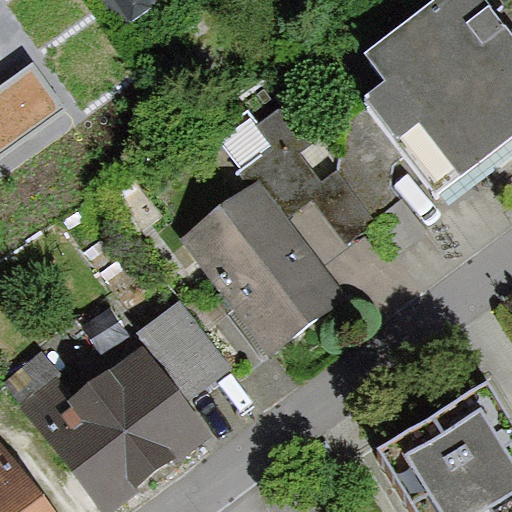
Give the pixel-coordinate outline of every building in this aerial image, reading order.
[(108,0),(127,25),(162,0),(108,0)] [(511,31),(488,0),(431,0),(365,51),(385,77),(364,94),(439,192),(511,136),(511,31)] [(34,68),(0,90),(0,155),(64,113),(34,68)] [(260,178),(181,240),(236,309),(231,313),(263,357),(266,355),(270,357),(349,297),(260,178)] [(146,345),(190,402),(233,367),(179,300),(137,334),(146,345)] [(24,407),(22,408),(100,511),(114,511),(144,490),(140,485),(172,461),(177,469),(218,438),(190,402),(146,345),(79,397),(63,376),(24,407)] [(24,407),(63,376),(42,351),(4,382),(24,407)] [(511,511),(511,435),(481,382),(362,450),(397,511),(511,511)] [(0,511),(52,511),(0,443),(0,511)]
